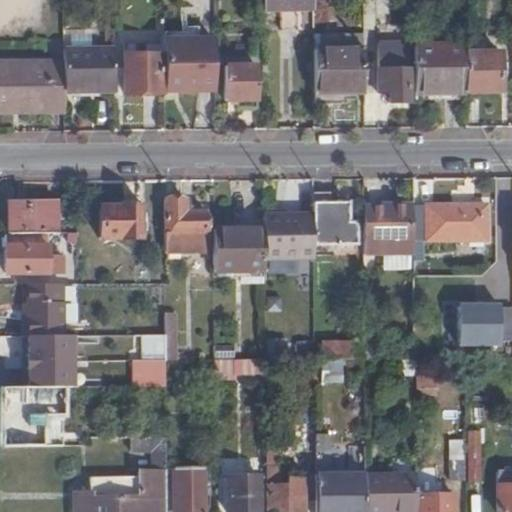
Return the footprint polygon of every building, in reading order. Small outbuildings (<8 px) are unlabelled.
[(298,9),(314,9),(313,0),(264,0),(265,10),(286,9),(287,24),(298,24),(298,9)] [(214,40),(164,40),(164,55),(164,89),(214,89),(214,40)] [(463,53),(463,47),(412,47),(412,48),(413,93),(463,92),(463,53)] [(413,96),(413,93),(412,48),(377,49),(378,93),(389,93),(390,103),(408,103),(409,96),(413,96)] [(314,93),(364,93),(363,49),(314,50),(314,93)] [(63,93),(113,92),(113,50),(63,51),(63,62),(63,93)] [(463,92),(463,94),(499,93),(499,53),(463,53),(463,92)] [(124,93),(164,93),(164,89),(164,55),(124,56),(124,93)] [(0,112),(63,112),(63,93),(63,62),(0,62),(0,112)] [(256,99),(255,67),(225,67),(225,99),(256,99)] [(329,195),(313,195),(313,216),(314,245),(355,245),(354,227),(347,222),(347,203),(329,204),(329,195)] [(184,203),(163,202),(163,253),(204,253),(204,214),(184,213),(184,203)] [(9,205),(9,235),(53,235),(53,204),(9,205)] [(411,206),(364,206),(364,253),(374,253),(374,243),(411,243),(411,206)] [(427,213),(414,213),(414,236),(427,236),(427,242),(485,243),(485,220),(494,220),(495,211),(486,211),(485,206),(427,207),(427,213)] [(138,240),(137,208),(122,208),(122,215),(99,214),(100,240),(138,240)] [(313,216),(263,217),(264,231),(264,263),(314,262),(314,245),(313,216)] [(264,231),(213,231),(213,273),(264,273),(264,263),(264,231)] [(45,237),(5,237),(5,274),(62,273),(61,257),(46,257),(45,237)] [(414,253),(414,243),(411,243),(374,243),(374,253),(414,253)] [(64,285),(28,285),(28,319),(23,319),(22,335),(64,336),(64,285)] [(498,304),(454,304),(454,349),(498,349),(498,304)] [(164,362),(174,362),(173,315),(163,315),(164,335),(164,362)] [(64,336),(22,335),(21,385),(28,385),(42,386),(70,386),(71,336),(64,336)] [(164,372),(164,362),(164,335),(152,335),(151,341),(135,341),(134,354),(123,354),(123,373),(164,372)] [(322,343),(322,361),(349,361),(349,348),(349,343),(322,343)] [(214,347),(214,361),(234,361),(241,361),(241,346),(214,347)] [(349,348),(349,361),(365,360),(365,348),(349,348)] [(365,348),(365,360),(415,360),(415,349),(365,348)] [(234,361),(214,361),(214,381),(234,381),(234,374),(234,361)] [(234,361),(234,374),(265,374),(265,361),(241,361),(234,361)] [(435,370),(415,370),(415,395),(435,395),(435,370)] [(2,427),(2,447),(42,448),(42,386),(28,385),(28,389),(1,389),(1,412),(9,412),(9,427),(2,427)] [(467,432),(468,485),(480,484),(480,432),(467,432)] [(164,511),(164,470),(164,437),(127,437),(127,454),(148,455),(148,476),(135,476),(134,481),(102,481),(91,481),(90,494),(75,495),(74,511),(164,511)] [(351,445),(350,465),(364,465),(365,446),(351,445)] [(265,447),(266,467),(268,467),(268,491),(285,491),(285,481),(285,468),(276,468),(276,446),(265,447)] [(452,484),(465,484),(465,457),(452,457),(452,484)] [(164,470),(164,511),(202,511),(202,470),(164,470)] [(497,511),(511,511),(511,472),(498,473),(497,511)] [(315,511),(365,511),(366,477),(366,475),(315,475),(315,511)] [(365,511),(416,511),(416,476),(366,477),(365,511)] [(258,511),(259,477),(228,477),(229,511),(258,511)] [(285,491),(268,491),(268,511),(302,511),(302,481),(285,481),(285,491)] [(452,511),(452,496),(420,496),(419,511),(452,511)]
